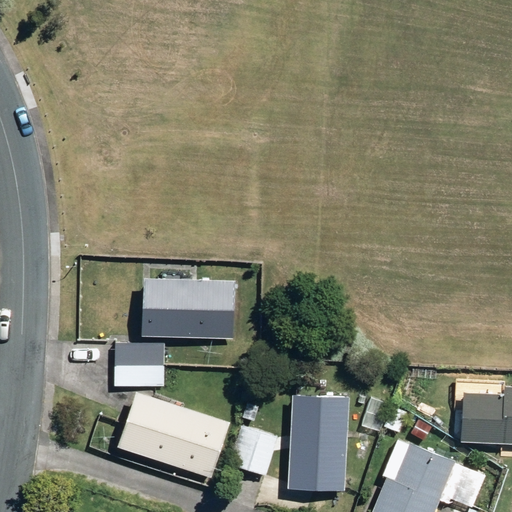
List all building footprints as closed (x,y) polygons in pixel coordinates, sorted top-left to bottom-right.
[(147,331),(237,336),(239,276),(150,272),(147,331)] [(116,382),(165,383),(166,339),(117,339),(116,382)] [(465,437),(511,439),(511,381),(511,382),(511,388),(467,386),(465,437)] [(123,442),(215,474),(235,418),(142,386),(123,442)] [(292,483),(349,485),(353,392),(297,390),(292,483)] [(246,413),(256,416),(260,403),(250,399),(246,413)] [(385,423),(402,429),(409,409),(392,403),(385,423)] [(281,430),(246,418),(230,463),(264,475),(281,430)] [(372,511),(437,511),(460,456),(402,432),(387,470),(389,471),(372,511)]
